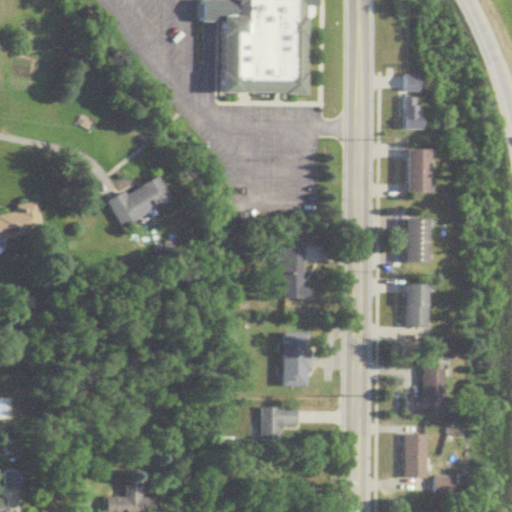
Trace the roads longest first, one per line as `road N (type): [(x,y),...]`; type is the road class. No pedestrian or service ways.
road 1 (tertiary): [(354,511),(355,5)]
road 2 (motorway): [(457,0),(486,59),(511,156)]
